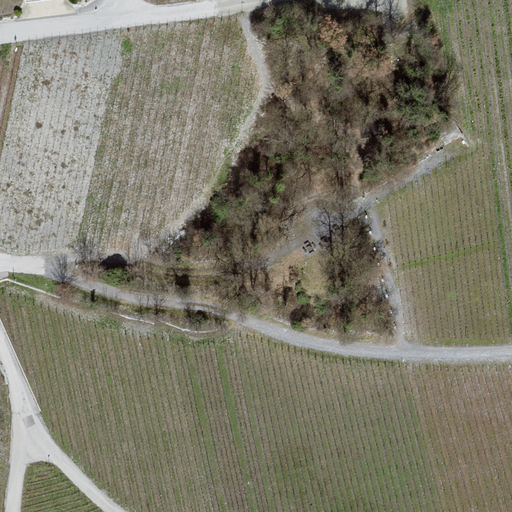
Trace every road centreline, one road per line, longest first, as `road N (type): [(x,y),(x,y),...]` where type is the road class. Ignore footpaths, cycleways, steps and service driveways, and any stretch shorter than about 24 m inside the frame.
road 1 (unclassified): [(511,347),(378,354),(282,345),(252,333),(131,317),(0,281)]
road 2 (unclassified): [(107,511),(30,440),(0,340)]
road 3 (residential): [(0,36),(123,17),(121,0)]
road 4 (track): [(246,0),(123,17)]
